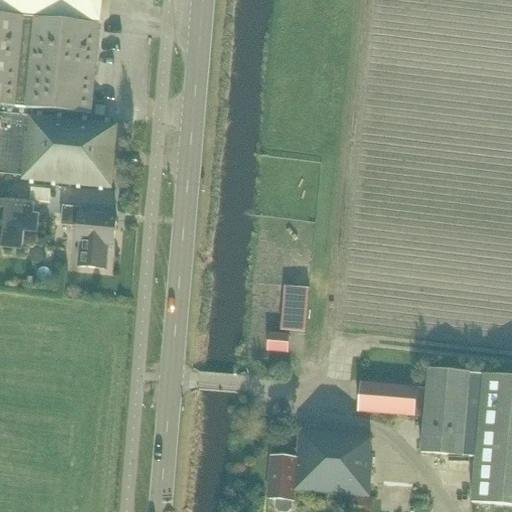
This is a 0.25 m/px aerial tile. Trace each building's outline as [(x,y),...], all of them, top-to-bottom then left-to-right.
[(0,0),(0,17),(100,28),(102,0),(0,0)] [(0,207),(6,208),(4,227),(2,247),(20,249),(22,230),(37,232),(38,216),(40,216),(40,215),(36,215),(36,205),(6,202),(6,203),(0,203),(0,202),(0,174),(24,177),(24,180),(113,190),(119,126),(33,118),(33,113),(33,110),(63,113),(92,116),(93,113),(100,28),(0,18),(0,207)] [(51,205),(52,192),(31,190),(30,203),(51,205)] [(115,246),(118,219),(82,215),(82,209),(64,208),(62,226),(78,227),(77,243),(81,243),(78,268),(108,271),(110,246),(115,246)] [(310,290),(286,288),(283,332),(306,333),(310,290)] [(289,353),(290,336),(269,334),(268,351),(289,353)] [(511,507),(511,378),(429,371),(427,396),(417,395),(417,389),(361,384),(359,412),(425,419),(422,454),(476,459),(472,504),(511,507)] [(273,449),(269,500),(277,501),(276,509),(279,511),(290,511),(292,511),(293,502),(294,502),(295,491),(370,498),(370,494),(373,457),(370,456),(372,438),(300,432),(298,451),(273,449)]
